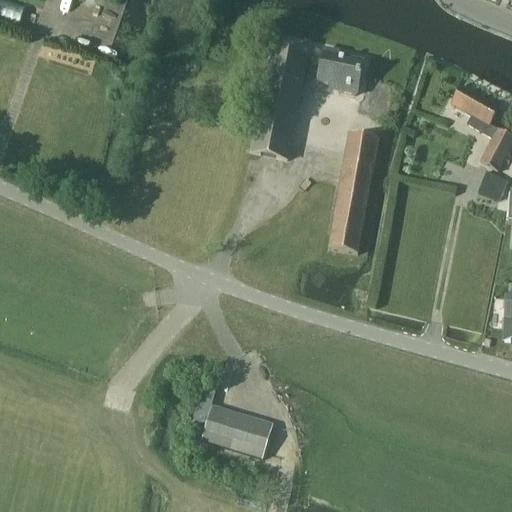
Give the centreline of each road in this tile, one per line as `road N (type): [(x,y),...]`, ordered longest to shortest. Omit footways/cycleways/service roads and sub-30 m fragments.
road 1 (unclassified): [(511,373),(200,276),(0,188)]
road 2 (track): [(195,291),(123,381),(116,402)]
